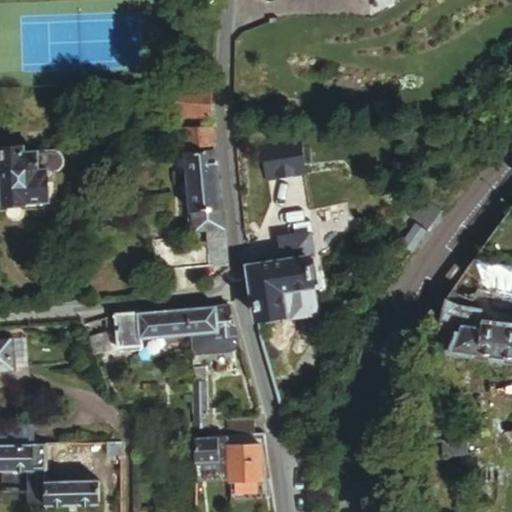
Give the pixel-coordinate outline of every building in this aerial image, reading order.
[(209,115),(211,86),(175,84),(174,119),(183,119),(183,115),(209,115)] [(212,126),(184,127),(194,215),(188,216),(189,225),(195,224),(195,228),(217,225),(224,223),(221,210),(216,170),(212,126)] [(20,149),(20,143),(0,144),(0,166),(2,199),(25,197),(26,196),(43,195),(43,168),(50,167),(53,166),(54,165),(55,164),(56,162),(56,159),(57,157),(57,155),(57,153),(55,150),(53,148),(51,147),(49,146),(20,149)] [(388,236),(410,251),(439,209),(418,195),(388,236)] [(154,266),(228,259),(225,226),(224,223),(217,225),(219,237),(181,240),(181,232),(150,234),(154,266)] [(247,264),(257,314),(285,309),(282,289),(313,282),(308,252),(312,251),(308,229),(277,235),(282,257),(247,264)] [(511,237),(489,233),(475,252),(511,258),(511,237)] [(455,264),(446,280),(451,285),(443,295),(437,319),(458,323),(453,344),(511,355),(511,312),(464,303),(458,302),(462,296),(469,297),(480,279),(455,264)] [(227,303),(189,306),(191,331),(217,329),(217,334),(235,333),(236,333),(227,303)] [(189,306),(114,313),(117,347),(117,350),(118,350),(119,351),(139,349),(140,346),(140,336),(191,331),(189,306)] [(432,341),(453,344),(458,323),(437,319),(432,341)] [(217,329),(191,331),(192,334),(192,347),(196,351),(230,348),(238,343),(235,333),(217,334),(217,329)] [(104,333),(89,339),(95,355),(111,349),(104,333)] [(0,370),(26,368),(25,353),(25,348),(23,348),(22,337),(0,338),(0,370)] [(206,380),(192,380),(193,436),(194,436),(207,435),(206,380)] [(227,419),(227,434),(255,432),(253,417),(227,419)] [(255,432),(227,434),(229,459),(230,478),(271,476),(268,460),(261,461),(259,432),(255,432)] [(227,434),(207,435),(194,436),(195,468),(210,467),(210,460),(229,459),(227,434)] [(121,439),(108,439),(108,453),(121,453),(121,439)] [(46,440),(0,441),(0,467),(34,466),(34,464),(46,464),(46,440)] [(65,440),(46,440),(46,464),(47,501),(100,501),(100,478),(66,478),(65,440)] [(415,461),(413,443),(412,441),(398,443),(397,463),(415,461)] [(195,468),(196,480),(230,478),(229,459),(210,460),(210,467),(195,468)]
